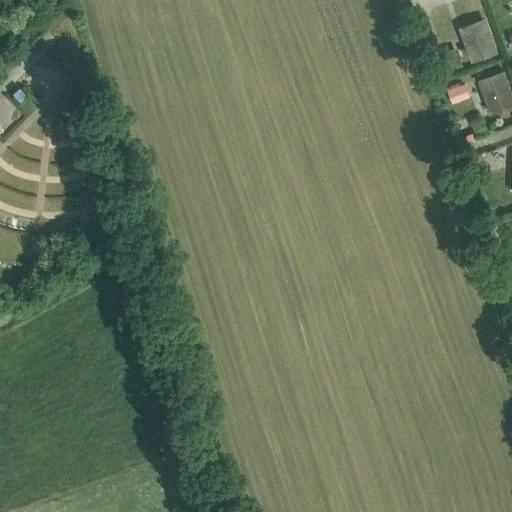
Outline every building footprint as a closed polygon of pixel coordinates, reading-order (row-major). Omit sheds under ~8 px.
[(471,62),(498,53),(485,17),(458,26),(471,62)] [(463,63),(459,53),(446,57),(450,68),(463,63)] [(477,79),(489,115),(511,106),(511,91),(504,69),(477,79)] [(15,84),(23,96),(34,88),(25,77),(15,84)] [(452,103),(462,99),(457,85),(447,90),(452,103)] [(486,161),(471,166),(475,177),(490,172),(486,161)]
